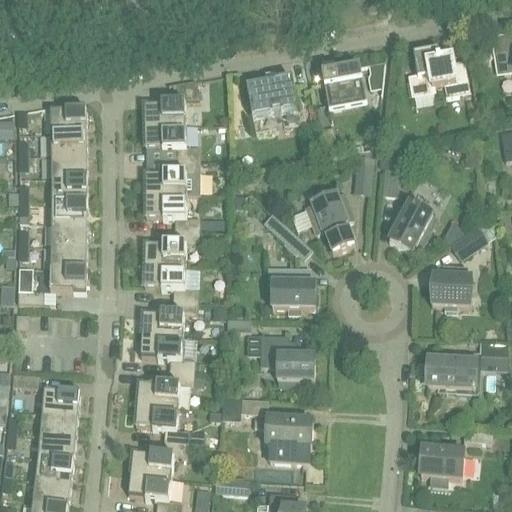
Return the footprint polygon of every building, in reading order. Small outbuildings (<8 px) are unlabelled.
[(497,78),(511,76),(511,41),(493,44),(497,78)] [(414,59),(418,82),(411,84),(414,101),(434,97),(434,93),(444,91),(446,103),(471,98),(465,66),(453,68),(453,64),(441,66),(439,54),(414,59)] [(335,73),(322,75),(323,79),(329,116),(367,109),(360,72),(336,77),(335,73)] [(248,93),(256,137),(302,129),(293,85),(248,93)] [(173,107),(161,108),(161,110),(144,110),(145,132),(186,130),(186,121),(185,108),(200,108),(197,86),(173,90),(173,107)] [(70,116),(50,116),(51,139),(87,138),(87,112),(69,113),(70,116)] [(27,117),(18,118),(19,133),(28,133),(27,117)] [(145,132),(146,153),(162,152),(162,155),(175,155),(175,166),(200,166),(200,153),(186,153),(186,130),(145,132)] [(319,134),(325,164),(340,161),(334,131),(319,134)] [(511,137),(501,139),(505,167),(511,165),(511,137)] [(87,138),(51,139),(52,162),(88,161),(87,138)] [(20,162),(29,162),(29,146),(19,146),(20,162)] [(88,161),(52,162),(52,184),(88,184),(88,161)] [(29,162),(20,162),(20,177),(29,177),(29,162)] [(358,162),(357,175),(372,176),(374,163),(358,162)] [(146,201),(187,201),(201,201),(200,166),(175,166),(175,177),(162,177),(162,180),(146,180),(146,201)] [(398,177),(386,176),(384,200),(396,201),(398,177)] [(88,184),(52,184),(52,207),(88,206),(88,184)] [(20,197),(20,206),(29,207),(29,191),(19,191),(19,197),(20,197)] [(20,197),(19,197),(9,197),(9,209),(20,209),(20,206),(20,197)] [(313,212),(307,214),(317,239),(327,235),(330,242),(327,243),(334,259),(355,251),(349,235),(346,235),(344,229),(354,225),(344,200),(338,202),(336,198),(312,207),(313,212)] [(235,200),(235,214),(250,214),(249,200),(235,200)] [(146,201),(146,223),(162,223),(162,226),(175,226),(175,237),(200,237),(213,237),(213,229),(200,229),(200,224),(187,224),(187,201),(146,201)] [(29,207),(20,206),(20,209),(20,229),(29,229),(29,207)] [(88,206),(52,207),(52,229),(88,229),(88,206)] [(429,218),(429,217),(429,215),(427,214),(425,212),(424,211),(421,210),(419,210),(416,209),(415,211),(411,209),(410,210),(405,208),(396,226),(400,228),(390,247),(413,259),(423,241),(427,243),(437,225),(432,222),(433,221),(429,218)] [(277,225),(269,235),(287,250),(295,240),(277,225)] [(88,229),(52,229),(52,252),(88,252),(88,229)] [(452,252),(461,265),(488,248),(479,234),(452,252)] [(19,251),(29,251),(29,235),(20,235),(19,251)] [(145,250),(145,271),(186,272),(187,250),(200,250),(200,237),(175,237),(175,248),(162,247),(162,250),(145,250)] [(29,251),(19,251),(19,266),(29,266),(29,251)] [(88,252),(52,252),(51,274),(87,275),(88,252)] [(7,271),(15,271),(15,261),(7,261),(7,271)] [(145,271),(144,292),(161,293),(161,296),(173,296),(173,307),(198,308),(199,295),(185,295),(186,272),(145,271)] [(473,284),(467,284),(468,273),(443,272),(443,283),(433,283),(432,311),(445,311),(444,316),(457,317),(457,312),(472,313),(473,284)] [(20,274),(19,296),(33,296),(34,274),(20,274)] [(50,297),(86,299),(87,275),(51,274),(50,297)] [(269,275),(269,290),(273,290),(272,315),(289,315),(289,320),(301,321),(301,315),(315,315),(315,289),(310,289),(310,279),(297,279),(297,275),(269,275)] [(18,297),(18,309),(44,310),(44,297),(18,297)] [(143,320),(142,341),(183,343),(184,321),(198,321),(198,308),(173,307),(172,318),(160,318),(160,321),(143,320)] [(229,310),(214,309),(213,324),(228,325),(229,310)] [(12,330),(12,320),(3,320),(3,330),(12,330)] [(16,335),(29,335),(29,321),(17,320),(16,335)] [(228,325),(227,337),(251,338),(252,326),(228,325)] [(142,341),(141,362),(158,363),(157,366),(170,366),(169,377),(195,379),(196,366),(182,365),(183,343),(142,341)] [(261,372),(278,373),(277,386),(280,386),(280,392),(299,393),(299,386),(315,386),(315,362),(297,362),(298,357),(300,354),(301,348),(290,347),(290,342),(261,342),(261,372)] [(481,347),(480,361),(510,362),(510,348),(481,347)] [(427,392),(438,393),(438,397),(446,398),(446,393),(455,394),(455,398),(477,399),(480,396),(481,375),(476,375),(477,368),(475,368),(476,359),(451,358),(451,364),(447,367),(429,366),(427,392)] [(137,410),(179,414),(190,414),(191,392),(194,393),(195,379),(169,377),(168,389),(156,388),(156,391),(139,389),(137,410)] [(38,394),(39,381),(14,379),(13,391),(38,394)] [(204,393),(204,383),(194,383),(194,393),(204,393)] [(63,398),(45,396),(43,419),(79,422),(81,396),(64,395),(63,398)] [(242,404),(241,418),(268,420),(269,406),(242,404)] [(137,410),(136,431),(152,433),(152,436),(165,437),(164,448),(189,450),(205,452),(206,438),(177,436),(179,414),(137,410)] [(79,422),(43,419),(41,441),(76,445),(79,422)] [(9,438),(18,439),(20,423),(11,422),(9,438)] [(312,454),(313,427),(255,424),(254,433),(267,434),(266,451),(271,451),(270,467),(309,469),(310,453),(312,454)] [(465,432),(464,447),(492,449),(493,435),(465,432)] [(18,439),(9,438),(7,453),(16,454),(18,439)] [(76,445),(41,441),(38,464),(74,467),(76,445)] [(133,459),(131,480),(172,484),(174,462),(188,463),(189,450),(164,448),(163,459),(150,458),(150,460),(133,459)] [(446,457),(423,455),(421,481),(432,482),(431,490),(447,491),(448,484),(462,485),(464,458),(464,451),(447,449),(446,457)] [(74,467),(38,464),(36,486),(72,490),(74,467)] [(4,482),(13,483),(15,468),(6,467),(4,482)] [(156,511),(182,511),(183,508),(169,506),(172,484),(131,480),(129,501),(145,503),(145,505),(157,507),(156,511)] [(13,483),(4,482),(2,498),(12,499),(13,483)] [(217,485),(215,497),(247,500),(249,488),(217,485)] [(33,508),(63,511),(69,511),(72,490),(36,486),(33,508)] [(257,511),(294,511),(296,502),(272,500),(271,511),(258,510),(257,511)]
